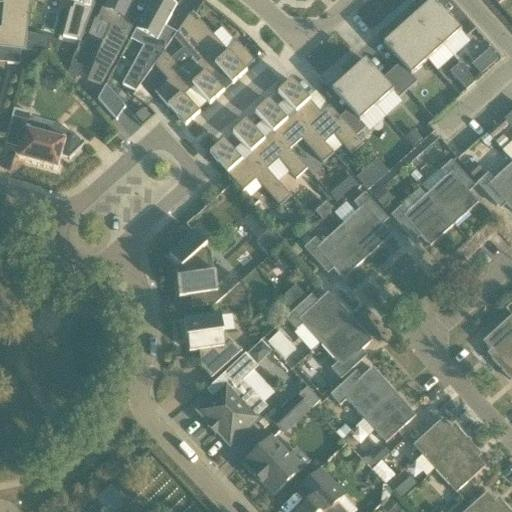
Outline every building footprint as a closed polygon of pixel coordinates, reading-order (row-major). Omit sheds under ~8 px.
[(29,0),(3,0),(1,30),(0,30),(0,49),(24,52),(24,51),(26,33),(29,0)] [(63,0),(74,3),(72,11),(70,11),(63,39),(79,43),(78,44),(80,44),(96,0),(63,0)] [(104,6),(98,18),(101,20),(99,24),(108,28),(102,43),(87,83),(100,88),(133,28),(138,19),(133,16),(128,13),(134,0),(109,0),(107,7),(104,6)] [(176,7),(170,4),(167,2),(167,0),(152,0),(130,42),(143,49),(122,87),(135,94),(154,68),(163,53),(173,40),(172,39),(171,41),(161,34),(164,29),(176,7)] [(432,2),(416,17),(443,48),(460,33),(465,40),(475,31),(458,13),(449,21),(432,2)] [(244,73),(254,63),(236,44),(235,45),(226,53),(213,38),(199,22),(196,24),(189,16),(181,29),(219,71),(219,72),(232,87),(240,79),(246,75),(244,73)] [(427,63),(443,48),(416,17),(399,32),(427,63)] [(218,100),(223,95),(221,93),(210,80),(219,72),(219,71),(181,29),(176,35),(173,40),(182,51),(192,61),(180,72),(179,72),(194,89),(193,89),(209,107),(218,100)] [(399,65),(390,73),(407,92),(417,84),(411,77),(427,63),(399,32),(383,46),(399,65)] [(26,33),(24,51),(38,53),(42,37),(26,33)] [(20,52),(8,51),(7,65),(19,67),(20,52)] [(480,58),(489,69),(498,61),(489,51),(480,58)] [(167,83),(155,94),(185,129),(193,121),(199,116),(197,114),(183,98),(193,89),(194,89),(179,72),(180,72),(171,61),(163,53),(154,68),(167,83)] [(390,73),(382,81),(365,62),(348,77),(376,108),(392,94),(398,101),(407,92),(390,73)] [(83,68),(72,64),(68,77),(78,81),(83,68)] [(466,92),(475,84),(459,66),(449,74),(466,92)] [(356,138),(365,130),(359,123),(376,108),(348,77),(331,92),(348,111),(339,120),(356,138)] [(339,120),(329,108),(320,116),(306,99),(293,84),(291,82),(285,87),(277,95),(294,114),(295,114),(324,146),(333,138),(339,144),(351,157),(363,146),(356,138),(339,120)] [(100,104),(108,90),(105,87),(97,101),(100,104)] [(387,99),(366,118),(375,129),(397,110),(387,99)] [(289,153),(289,152),(301,142),(311,153),(322,165),(333,156),(324,146),(295,114),(294,114),(285,122),(270,105),(268,103),(263,107),(254,115),(272,135),(273,135),(289,153)] [(17,161),(31,165),(57,172),(61,159),(70,161),(85,146),(73,134),(72,135),(64,140),(46,136),(40,125),(30,123),(31,116),(14,111),(4,146),(20,150),(20,153),(17,161)] [(511,112),(503,120),(508,126),(511,130),(511,112)] [(503,120),(487,135),(492,141),(508,126),(503,120)] [(245,123),(240,128),(232,135),(252,158),(252,157),(266,173),(267,172),(278,162),(296,181),(307,172),(289,152),(289,153),(273,135),(272,135),(263,143),(247,125),(245,123)] [(424,141),(415,131),(406,139),(415,149),(424,141)] [(487,135),(479,141),(485,148),(492,141),(487,135)] [(502,137),(494,144),(502,153),(510,145),(502,137)] [(252,157),(252,158),(243,166),(225,145),(223,143),(217,148),(209,155),(243,193),(256,182),(279,209),(290,199),(267,172),(266,173),(252,157)] [(379,182),(388,174),(376,162),(367,170),(379,182)] [(426,196),(454,227),(478,205),(465,190),(471,185),(451,163),(440,173),(445,179),(426,196)] [(466,172),(475,181),(483,174),(474,164),(466,172)] [(511,212),(511,164),(493,182),(487,175),(476,185),(496,208),(503,202),(511,212)] [(350,178),(340,187),(349,196),(358,187),(350,178)] [(373,198),(383,210),(393,201),(383,190),(373,198)] [(391,237),(378,223),(384,217),(364,195),(353,205),(359,212),(340,230),(367,259),(391,237)] [(410,240),(417,234),(430,248),(454,227),(426,196),(407,214),(402,207),(390,218),(410,240)] [(296,226),(304,236),(314,228),(305,218),(296,226)] [(343,281),(367,259),(340,230),(321,247),(315,240),(303,250),(324,272),(330,267),(343,281)] [(280,245),(269,232),(256,244),(267,257),(280,245)] [(205,250),(206,249),(194,235),(169,257),(180,270),(176,273),(178,281),(176,281),(179,299),(191,298),(192,310),(216,306),(240,285),(232,275),(219,287),(216,287),(215,276),(213,276),(211,255),(205,250)] [(285,321),(295,332),(301,326),(321,348),(351,320),(328,294),(313,307),(307,300),(285,321)] [(490,359),(500,371),(511,359),(511,317),(482,344),(493,356),(490,359)] [(220,331),(219,318),(184,323),(186,341),(187,340),(189,354),(204,352),(205,364),(200,369),(211,380),(241,353),(220,331)] [(321,348),(336,365),(330,370),(340,382),(362,361),(357,356),(371,343),(351,320),(321,348)] [(279,334),(268,345),(277,355),(288,344),(279,334)] [(257,367),(271,353),(261,342),(247,356),(257,367)] [(227,390),(226,389),(199,414),(229,446),(256,421),(255,420),(267,409),(242,382),(255,369),(244,357),(224,376),(232,385),(227,390)] [(510,382),(511,380),(511,359),(500,371),(510,382)] [(330,397),(340,408),(346,402),(363,421),(393,394),(371,370),(357,383),(352,377),(330,397)] [(307,389),(297,399),(309,411),(309,412),(319,402),(307,389)] [(415,418),(393,394),(363,421),(383,443),(385,445),(415,418)] [(283,436),(309,411),(297,399),(271,423),(283,436)] [(457,430),(453,433),(450,430),(442,421),(412,448),(421,458),(414,465),(426,478),(434,471),(467,441),(457,430)] [(288,459),(270,440),(244,464),(255,476),(253,477),(261,486),(262,484),(274,497),(305,468),(292,455),(288,459)] [(477,453),(467,441),(434,471),(455,495),(485,469),(474,456),(477,453)] [(389,455),(381,446),(375,450),(368,457),(369,457),(364,462),(371,470),(376,465),(377,466),(389,455)] [(344,498),(319,471),(299,490),(309,502),(299,511),(337,511),(333,507),(344,498)] [(415,486),(403,473),(388,487),(400,500),(415,486)] [(106,509),(118,498),(110,490),(99,502),(106,509)] [(508,511),(501,503),(497,507),(486,494),(466,511),(508,511)] [(383,511),(398,511),(402,508),(392,501),(383,511)]
